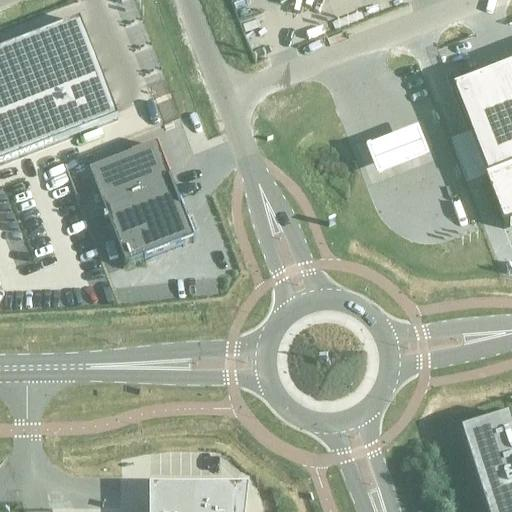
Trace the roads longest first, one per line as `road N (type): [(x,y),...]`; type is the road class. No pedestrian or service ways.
road 1 (unclassified): [(223,96),(475,0)]
road 2 (primary): [(74,366),(251,379),(269,388)]
road 3 (primary): [(267,338),(74,366)]
road 4 (unclassified): [(327,297),(258,184)]
road 5 (unclassified): [(258,184),(284,313)]
road 6 (tertiary): [(389,375),(511,335)]
road 7 (tertiary): [(511,327),(383,332)]
road 8 (unclassified): [(25,368),(31,488)]
